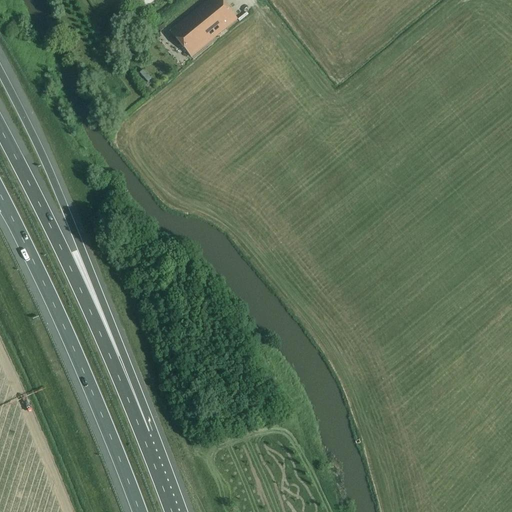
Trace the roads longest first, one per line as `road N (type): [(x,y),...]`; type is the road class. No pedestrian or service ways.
road 1 (motorway): [(142,437),(110,325),(0,72)]
road 2 (motorway): [(0,193),(139,511)]
road 3 (motorway): [(142,437),(0,129)]
